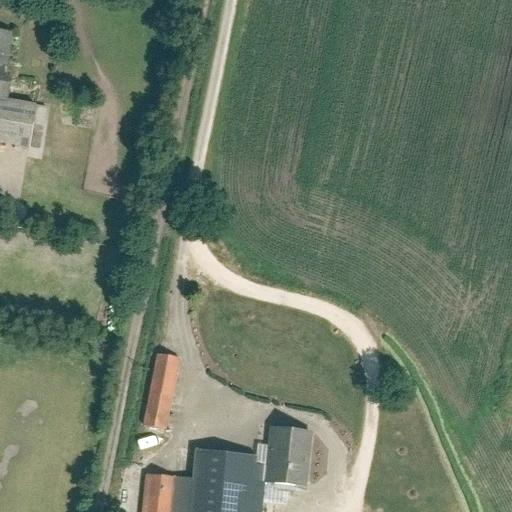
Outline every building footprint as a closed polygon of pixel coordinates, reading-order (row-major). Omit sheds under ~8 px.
[(0,33),(0,103),(9,105),(14,71),(6,70),(11,35),(0,33)] [(9,105),(0,103),(0,142),(45,150),(51,112),(9,105)] [(145,401),(168,405),(177,355),(154,351),(145,401)] [(263,449),(261,478),(306,482),(310,421),(266,417),(263,449)] [(258,511),(261,478),(263,449),(194,444),(192,473),(189,511),(258,511)] [(139,511),(189,511),(192,473),(142,470),(139,511)]
